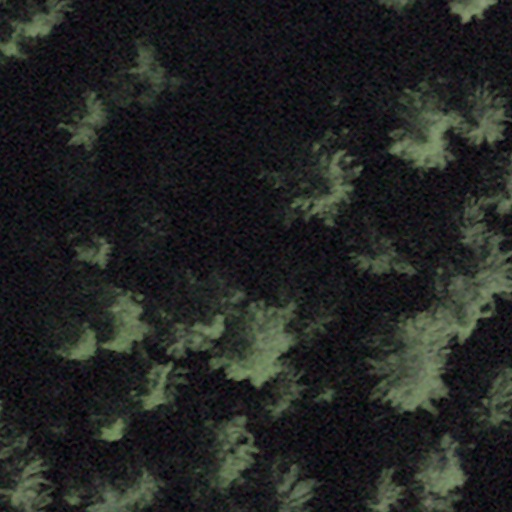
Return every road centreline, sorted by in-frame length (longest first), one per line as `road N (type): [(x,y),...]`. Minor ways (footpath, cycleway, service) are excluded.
road 1 (track): [(0,153),(250,70),(358,10)]
road 2 (track): [(511,9),(358,10),(324,0)]
